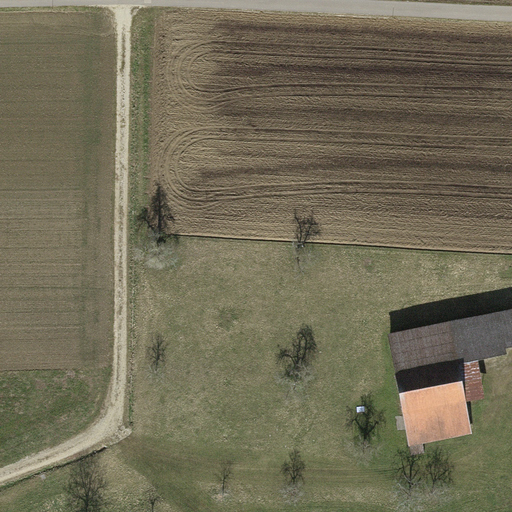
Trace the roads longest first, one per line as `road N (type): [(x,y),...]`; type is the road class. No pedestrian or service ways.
road 1 (track): [(0,470),(84,440),(122,393),(127,0)]
road 2 (track): [(308,0),(511,10)]
